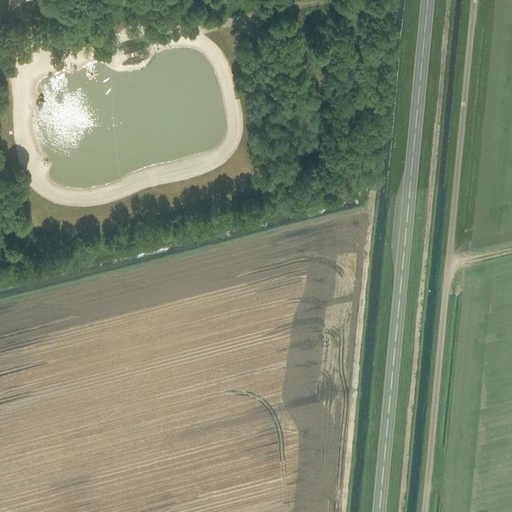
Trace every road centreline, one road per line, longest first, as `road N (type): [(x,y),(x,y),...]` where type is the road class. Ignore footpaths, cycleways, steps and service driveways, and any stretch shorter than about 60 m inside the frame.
road 1 (trunk): [(376,511),(427,0)]
road 2 (unclassified): [(424,511),(474,0)]
